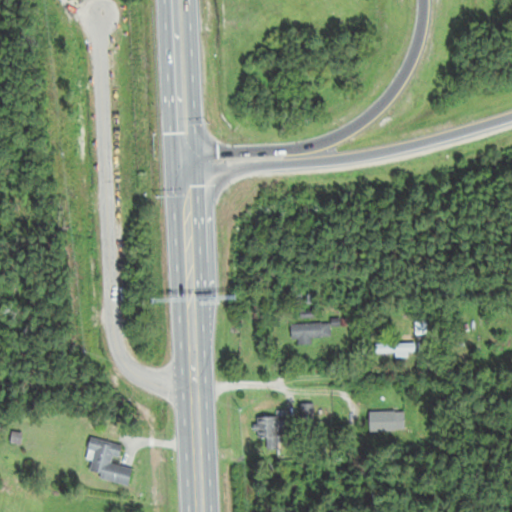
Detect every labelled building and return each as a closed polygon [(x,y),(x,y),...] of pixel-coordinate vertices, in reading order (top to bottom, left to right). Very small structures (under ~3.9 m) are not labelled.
[(319,303),(319,284),(292,284),(292,303),(319,303)] [(291,323),(291,342),(312,342),(312,337),(330,337),(330,323),(291,323)] [(376,352),(395,352),(395,355),(415,355),(415,342),(376,342),(376,352)] [(404,410),(370,410),(370,430),(404,430),(404,410)] [(277,426),(289,425),(289,416),(258,416),(258,438),(266,438),(267,450),(278,450),(277,426)] [(123,446),(91,438),(86,459),(92,461),(89,475),(129,485),(134,466),(119,463),(123,446)]
